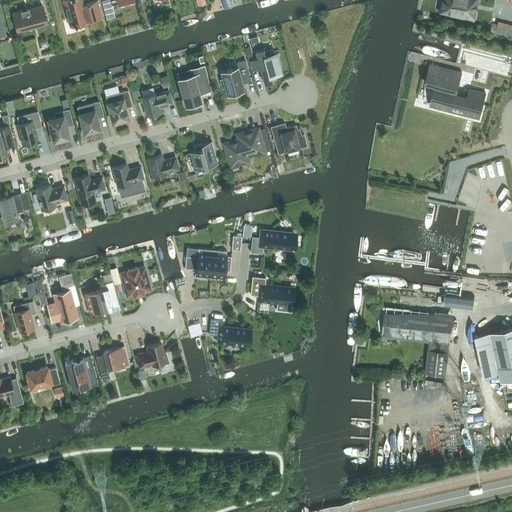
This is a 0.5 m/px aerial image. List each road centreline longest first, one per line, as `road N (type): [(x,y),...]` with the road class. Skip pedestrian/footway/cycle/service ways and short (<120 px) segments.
road 1 (residential): [(0,173),(298,95)]
road 2 (residential): [(0,354),(159,314)]
road 3 (tertiary): [(395,511),(511,485)]
